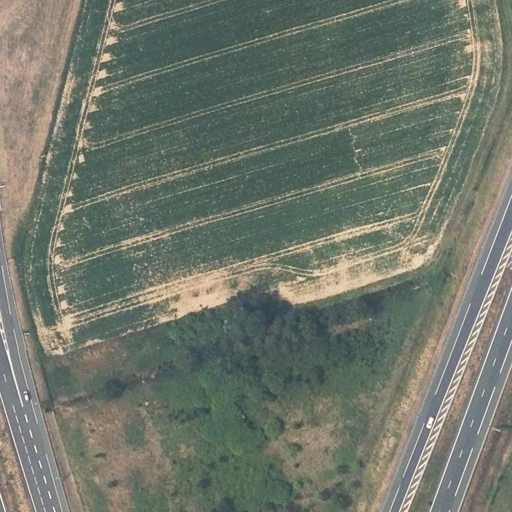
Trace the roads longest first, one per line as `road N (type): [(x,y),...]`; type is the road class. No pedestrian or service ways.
road 1 (motorway): [(511,212),(394,511)]
road 2 (motorway): [(52,511),(0,300)]
road 3 (motorway): [(441,511),(511,317)]
road 4 (motorway): [(47,511),(0,357)]
